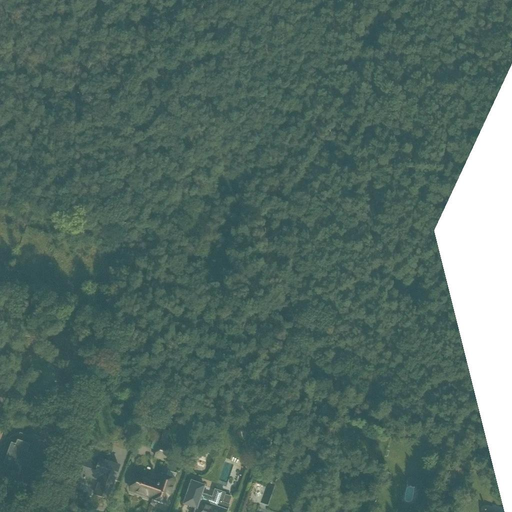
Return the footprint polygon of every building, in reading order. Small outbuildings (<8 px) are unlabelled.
[(0,456),(0,466),(37,478),(49,441),(30,435),(27,444),(19,441),(17,446),(12,444),(9,454),(2,451),(0,456)] [(94,496),(110,502),(123,468),(99,460),(98,463),(79,456),(69,483),(84,489),(88,477),(99,481),(94,496)] [(215,474),(222,476),(227,458),(220,456),(215,474)] [(127,493),(168,507),(178,480),(161,474),(159,482),(134,474),(127,493)] [(229,511),(235,496),(215,489),(212,498),(206,495),(208,488),(192,483),(185,507),(195,510),(194,511),(229,511)]
